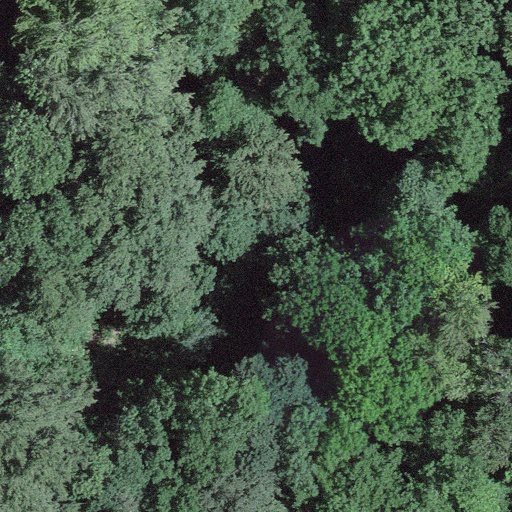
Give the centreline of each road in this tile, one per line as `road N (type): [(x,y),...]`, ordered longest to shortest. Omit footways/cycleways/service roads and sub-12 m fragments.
road 1 (track): [(429,310),(359,0)]
road 2 (track): [(429,310),(325,376),(310,511)]
